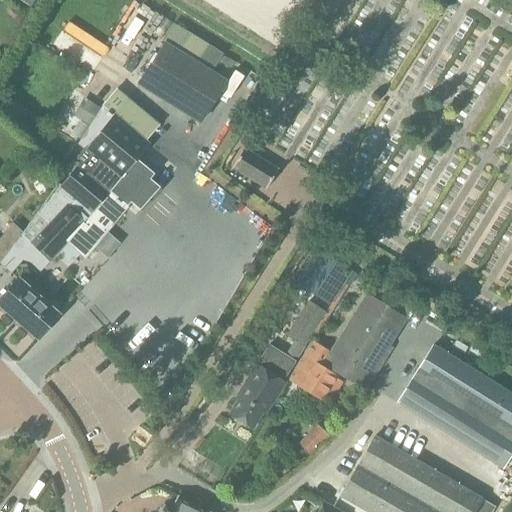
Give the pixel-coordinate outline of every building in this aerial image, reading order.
[(392,12),(367,72),(382,78),(388,65),(408,18),(392,12)] [(115,29),(91,16),(72,51),(95,64),(115,29)] [(224,82),(164,45),(139,85),(199,122),(224,82)] [(448,93),(455,85),(449,80),(462,65),(455,58),(434,81),(448,93)] [(20,234),(18,236),(31,248),(47,262),(65,242),(83,259),(152,183),(134,165),(149,148),(144,143),(157,128),(115,92),(100,108),(112,118),(75,159),(81,164),(63,184),(60,181),(21,232),(20,234)] [(342,96),(326,130),(347,140),(363,106),(342,96)] [(85,126),(97,109),(83,100),(72,116),(85,126)] [(265,190),(277,169),(243,149),(231,169),(265,190)] [(359,160),(353,183),(365,186),(371,163),(359,160)] [(165,202),(184,215),(201,190),(182,177),(165,202)] [(9,224),(0,235),(0,251),(4,254),(18,236),(20,234),(9,224)] [(0,263),(9,271),(31,248),(18,236),(4,254),(0,259),(0,263)] [(317,249),(296,283),(329,305),(351,271),(317,249)] [(0,306),(16,321),(38,296),(17,278),(0,297),(0,306)] [(359,392),(394,336),(411,308),(372,284),(354,311),(329,353),(312,342),(301,359),(286,382),(319,402),(333,380),(335,377),(359,392)] [(38,296),(16,321),(37,340),(59,315),(38,296)] [(323,313),(307,303),(285,339),(293,344),(286,355),(294,360),(323,313)] [(262,414),(265,416),(284,387),(282,386),(296,365),(270,348),(257,369),(255,368),(234,401),(237,403),(228,417),(251,431),(262,414)] [(503,467),(511,452),(511,397),(433,348),(400,401),(503,467)] [(361,511),(473,511),(479,502),(371,439),(337,498),(361,511)] [(206,511),(178,498),(171,510),(164,506),(160,511),(196,511),(198,509),(204,511),(206,511)]
